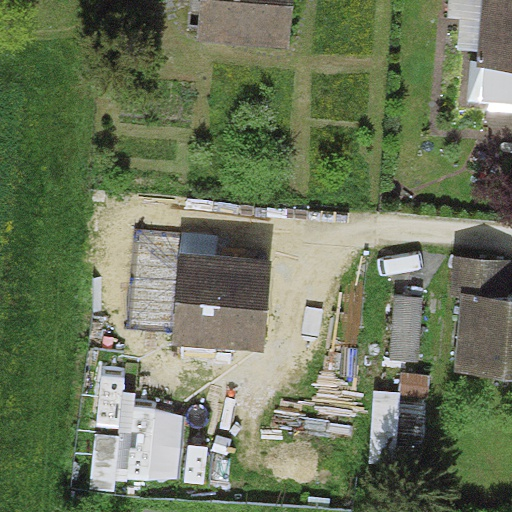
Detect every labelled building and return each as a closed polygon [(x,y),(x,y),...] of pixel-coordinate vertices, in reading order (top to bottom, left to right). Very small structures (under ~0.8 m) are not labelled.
[(198,0),(196,32),(281,40),(285,0),(198,0)] [(511,0),(484,0),(480,64),(511,66),(511,0)] [(171,335),(257,342),(263,266),(179,259),(181,236),(129,232),(126,271),(176,275),(171,335)] [(511,371),(511,298),(479,296),(480,280),(498,282),(499,263),(455,259),(452,295),(464,296),(459,367),(511,371)] [(413,363),(417,300),(390,298),(386,362),(413,363)]
